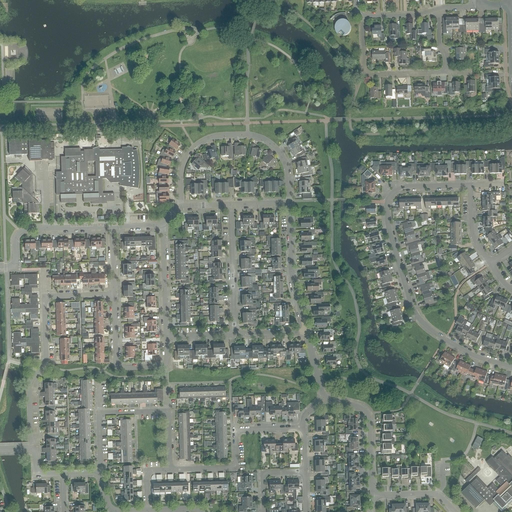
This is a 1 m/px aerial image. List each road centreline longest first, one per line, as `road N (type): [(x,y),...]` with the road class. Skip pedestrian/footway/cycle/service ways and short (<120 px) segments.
road 1 (residential): [(511,366),(463,350),(422,322),(388,226),(386,202),(396,189),(470,184),(471,228),(489,263)]
road 2 (residential): [(30,448),(28,387),(45,362),(43,296),(113,294)]
road 3 (residential): [(181,206),(184,158),(203,139),(223,134),(251,134),(274,146),(287,167),(289,202)]
road 4 (residential): [(169,469),(167,411),(98,413),(99,472)]
road 5 (residential): [(169,469),(236,467),(235,429),(303,427)]
road 6 (residential): [(166,336),(164,364),(117,366),(113,294)]
road 7 (residential): [(111,226),(20,230),(15,267),(0,268)]
road 8 (residential): [(445,71),(364,74),(362,15)]
road 9 (residential): [(306,332),(290,265),(289,202)]
road 10 (residential): [(234,334),(230,204)]
road 11 (residential): [(371,494),(368,415),(324,396)]
